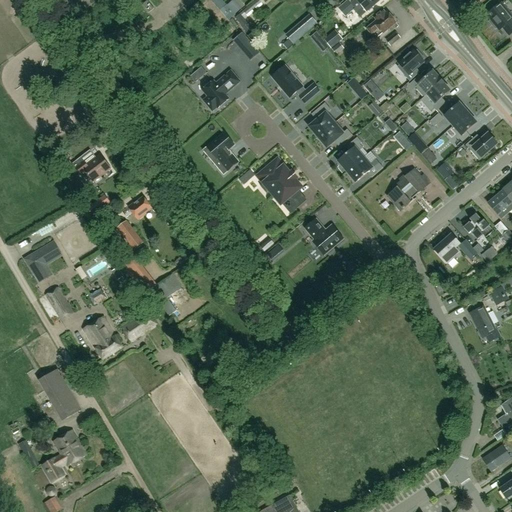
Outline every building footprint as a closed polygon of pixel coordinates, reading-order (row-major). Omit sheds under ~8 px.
[(362,16),(366,12),(380,0),(355,0),(351,4),(362,16)] [(154,9),(147,1),(142,5),(149,13),(154,9)] [(235,1),(229,6),(235,14),(241,9),(235,1)] [(348,1),(338,9),(344,16),(354,7),(348,1)] [(511,16),(501,4),(486,16),(490,21),(489,22),(495,30),(497,29),(499,31),(507,24),(511,30),(511,16)] [(229,14),(223,7),(219,10),(225,17),(229,14)] [(367,29),(371,34),(378,28),(382,34),(396,23),(388,13),(386,15),(383,11),(375,18),(377,21),(367,29)] [(237,16),(235,18),(239,23),(243,27),(244,26),(245,25),(247,23),(244,19),(240,14),(237,16)] [(294,45),(318,24),(310,15),(286,36),(294,45)] [(78,18),(73,22),(81,33),(87,29),(78,18)] [(335,31),(324,40),(331,48),(342,39),(335,31)] [(396,32),(386,41),(391,47),(401,38),(396,32)] [(311,38),(315,43),(322,38),(317,33),(311,38)] [(239,48),(248,40),(242,34),(233,41),(239,48)] [(336,55),(344,49),(339,43),(332,49),(336,55)] [(415,52),(413,49),(397,64),(399,66),(397,67),(409,82),(419,73),(416,70),(425,62),(423,60),(425,59),(417,50),(415,52)] [(305,104),(319,91),(313,85),(305,91),(302,88),(303,87),(286,66),(272,78),(289,98),(296,92),(300,96),(299,97),(305,104)] [(196,72),(200,78),(206,73),(201,67),(196,72)] [(240,82),(231,71),(216,84),(213,81),(202,91),(207,97),(203,101),(212,112),(217,108),(218,109),(229,99),(224,93),(226,91),(227,93),(240,82)] [(416,88),(424,97),(427,95),(442,81),(438,77),(433,72),(425,79),(421,75),(409,85),(414,90),(416,88)] [(353,78),(346,84),(352,90),(358,84),(353,78)] [(366,90),(369,93),(372,90),(375,87),(373,84),(370,81),(367,84),(363,87),(366,90)] [(442,81),(427,95),(434,104),(432,106),(436,111),(445,103),(441,98),(450,91),(445,85),(442,81)] [(399,98),(408,109),(414,104),(405,94),(399,98)] [(385,114),(389,111),(387,109),(390,107),(386,103),(380,108),(385,114)] [(330,110),(325,104),(313,113),(319,119),(309,127),(318,137),(336,122),(328,113),(330,110)] [(460,104),(444,117),(453,127),(468,113),(460,104)] [(378,107),(372,112),(376,117),(382,112),(378,107)] [(410,110),(408,112),(410,114),(404,120),(413,127),(420,119),(410,110)] [(468,113),(453,127),(461,136),(476,123),(468,113)] [(443,118),(439,114),(429,122),(433,127),(443,118)] [(344,132),(336,122),(318,137),(327,148),(336,140),(341,146),(353,137),(347,130),(344,132)] [(415,133),(407,140),(420,154),(427,148),(415,133)] [(224,134),(207,148),(220,163),(216,166),(223,174),(237,161),(230,153),(227,156),(224,153),(234,145),(224,134)] [(479,142),(475,137),(466,145),(479,161),(497,144),(488,134),(479,142)] [(348,154),(339,161),(347,172),(365,157),(357,147),(359,145),(354,138),(342,148),(348,154)] [(409,142),(403,147),(407,151),(413,146),(409,142)] [(426,161),(432,155),(427,149),(421,155),(426,161)] [(61,167),(71,159),(65,152),(55,160),(61,167)] [(99,175),(101,176),(110,169),(100,155),(96,159),(90,152),(73,165),(81,175),(86,171),(88,174),(87,175),(88,176),(89,176),(92,180),(99,175)] [(442,160),(446,156),(443,152),(438,156),(442,160)] [(365,157),(347,172),(356,182),(365,175),(370,181),(382,171),(376,164),(373,167),(365,157)] [(291,173),(279,158),(259,175),(265,182),(260,186),(266,193),(271,189),(282,202),(288,197),(293,203),(303,194),(299,188),(302,186),(296,178),(298,176),(294,171),(291,173)] [(449,169),(445,164),(441,167),(437,170),(441,175),(446,180),(450,177),(453,174),(449,169)] [(397,189),(387,197),(400,212),(411,203),(414,200),(412,199),(424,188),(430,183),(422,175),(420,177),(414,170),(405,177),(403,176),(398,180),(400,182),(395,186),(397,189)] [(249,181),(244,175),(239,180),(244,185),(249,181)] [(503,211),(511,203),(511,182),(488,204),(501,219),(506,215),(503,211)] [(138,221),(146,215),(145,213),(152,209),(144,198),(136,205),(135,203),(129,208),(138,221)] [(93,217),(103,209),(97,201),(87,209),(93,217)] [(472,234),(477,241),(483,236),(485,238),(494,231),(484,220),(482,223),(480,221),(481,221),(476,214),(470,220),(472,222),(470,224),(470,223),(463,228),(469,234),(471,232),(473,234),(472,234)] [(323,228),(316,220),(305,229),(315,240),(313,242),(324,255),(343,239),(332,226),(325,232),(322,229),(323,228)] [(117,229),(134,251),(144,243),(127,221),(117,229)] [(511,234),(508,231),(502,236),(511,247),(511,245),(511,234)] [(451,235),(435,250),(447,264),(459,253),(453,247),(457,243),(451,235)] [(27,246),(41,241),(39,236),(25,242),(27,246)] [(269,240),(260,247),(264,252),(273,245),(269,240)] [(474,249),(466,240),(458,247),(470,260),(478,253),(474,249)] [(26,260),(39,282),(51,275),(44,264),(61,255),(54,243),(26,260)] [(284,252),(278,245),(267,255),(273,262),(284,252)] [(481,255),(482,256),(487,263),(498,254),(492,247),(486,252),(481,255)] [(122,253),(116,257),(126,269),(138,260),(128,248),(122,253)] [(97,273),(110,265),(105,255),(91,263),(97,273)] [(175,277),(173,274),(151,289),(169,314),(178,308),(170,297),(183,288),(175,277)] [(61,321),(75,313),(59,287),(44,296),(61,321)] [(489,293),(496,306),(509,299),(502,287),(489,293)] [(107,298),(102,289),(90,296),(89,297),(94,306),(107,298)] [(489,342),(500,337),(497,331),(496,331),(484,307),(470,314),(482,339),(486,337),(489,342)] [(121,328),(131,343),(145,334),(144,333),(150,328),(152,330),(159,326),(149,310),(140,316),(141,318),(136,321),(134,319),(121,328)] [(104,317),(83,330),(103,361),(123,348),(104,317)] [(299,371),(266,397),(276,409),(279,407),(287,416),(281,421),(293,437),(299,432),(306,442),(303,445),(312,457),(321,451),(322,454),(331,447),(329,444),(345,432),(336,419),(332,422),(322,409),(325,407),(318,398),(315,400),(305,387),(309,384),(299,371)] [(58,372),(43,380),(67,420),(81,411),(58,372)] [(511,399),(502,407),(506,415),(498,421),(508,434),(511,431),(511,399)] [(51,421),(48,416),(42,420),(45,425),(51,421)] [(59,468),(66,464),(68,467),(87,456),(73,432),(54,443),(62,457),(55,461),(55,460),(43,467),(53,483),(64,476),(59,468)] [(502,447),(483,460),(491,472),(510,458),(502,447)] [(511,477),(503,484),(504,486),(500,489),(506,499),(511,495),(511,477)] [(298,511),(289,496),(263,511),(260,511),(298,511)] [(58,511),(62,510),(55,497),(43,504),(48,511),(58,511)]
